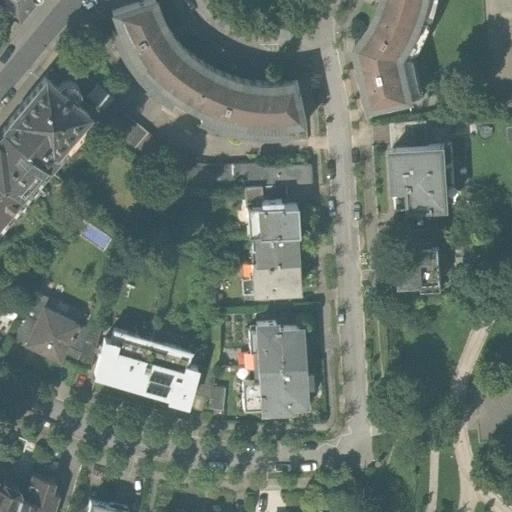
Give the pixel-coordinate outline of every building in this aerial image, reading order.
[(0,0),(0,9),(16,22),(34,0),(33,0),(0,0)] [(311,123),(297,80),(275,82),(256,82),(251,82),(246,81),(218,73),(195,59),(177,42),(174,39),(172,35),(161,18),(154,0),(152,0),(114,14),(126,41),(136,58),(148,72),(161,86),(178,99),(196,110),(211,116),(234,123),(253,127),(273,128),(293,127),(311,123)] [(414,98),(405,56),(414,41),(423,25),(428,9),(429,0),(381,0),(381,2),(380,6),(378,10),(369,27),(354,46),(362,65),(371,107),(414,98)] [(44,80),(1,132),(46,168),(56,157),(53,155),(87,115),(73,104),(77,100),(78,97),(78,93),(77,90),(76,88),(74,86),(72,85),(69,84),(66,84),(64,85),(60,86),(57,90),(44,80)] [(102,111),(108,104),(112,99),(95,85),(85,97),(102,111)] [(232,188),(231,175),(231,166),(208,167),(185,162),(165,150),(144,134),(133,124),(108,104),(102,111),(93,123),(181,195),(183,189),(196,192),(212,193),(223,193),(234,192),(233,188),(232,188)] [(392,127),(392,151),(429,149),(428,124),(392,127)] [(50,171),(46,168),(1,132),(0,133),(0,182),(21,200),(28,206),(49,180),(45,177),(50,171)] [(429,149),(392,151),(394,191),(410,191),(411,212),(450,210),(448,149),(429,149)] [(258,165),(231,166),(231,175),(241,177),(242,188),(245,188),(272,186),(285,185),(310,184),(309,165),(258,168),(258,165)] [(9,214),(21,200),(0,182),(0,232),(13,217),(9,214)] [(272,186),(245,188),(246,206),(260,205),(259,201),(279,199),(286,199),(285,185),(272,186)] [(247,236),(250,236),(297,233),(295,204),(280,205),(279,199),(259,201),(260,205),(246,206),(245,206),(247,236)] [(298,233),(297,233),(250,236),(251,263),(295,261),(294,244),(298,244),(298,233)] [(440,286),(439,250),(399,252),(400,287),(440,286)] [(296,290),(295,261),(251,263),(252,278),(242,280),(242,294),(249,294),(272,292),(282,292),(282,291),(296,290)] [(273,307),(272,292),(249,294),(250,308),(273,307)] [(31,302),(23,316),(36,323),(43,308),(31,302)] [(23,316),(10,337),(58,360),(67,342),(69,342),(71,338),(72,339),(75,333),(74,332),(77,326),(43,308),(36,323),(23,316)] [(252,350),(253,367),(301,363),(300,354),(307,354),(306,338),(299,339),(298,326),(274,328),(274,322),(255,323),(255,329),(247,329),(249,350),(252,350)] [(88,373),(101,327),(90,324),(88,331),(74,368),(88,373)] [(88,331),(77,326),(74,332),(75,333),(72,339),(71,338),(69,342),(67,342),(58,360),(74,368),(88,331)] [(94,375),(138,387),(151,341),(114,331),(110,342),(104,340),(94,375)] [(151,341),(138,387),(168,395),(167,398),(185,403),(190,384),(195,367),(185,364),(188,351),(151,341)] [(302,373),(301,363),(253,367),(254,379),(243,380),(241,381),(240,383),(242,409),(260,407),(260,410),(289,408),(288,405),(304,404),(303,389),(309,389),(308,372),(302,373)] [(212,371),(195,367),(190,384),(195,385),(193,395),(209,399),(210,387),(212,371)] [(223,389),(210,387),(209,399),(208,409),(221,410),(223,389)] [(0,487),(0,511),(53,511),(58,496),(50,493),(54,482),(32,476),(24,499),(20,498),(20,496),(19,489),(3,482),(0,487)] [(90,503),(87,511),(127,511),(128,511),(126,511),(127,509),(110,505),(109,507),(90,503)]
